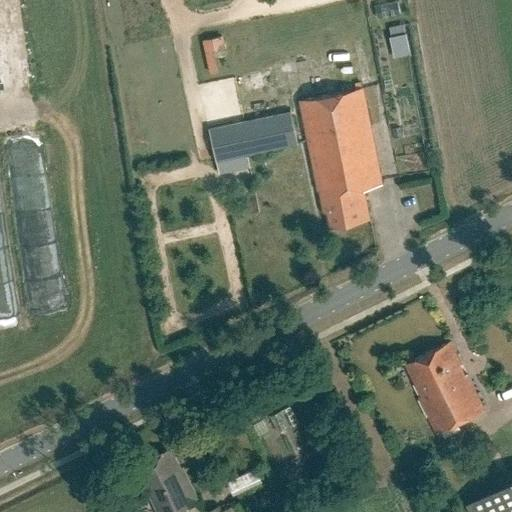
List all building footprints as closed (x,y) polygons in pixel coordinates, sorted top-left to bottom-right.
[(387,27),(394,58),(411,54),(404,23),(387,27)] [(224,37),(204,38),(206,72),(216,71),(214,50),(225,50),(224,37)] [(370,220),(364,188),(382,185),(363,87),(300,100),(318,190),(319,190),(324,212),(328,212),(331,228),(370,220)] [(292,111),(211,128),(219,162),(300,145),(292,111)] [(422,396),(420,397),(437,433),(485,410),(451,341),(410,361),(419,380),(415,381),(422,396)] [(290,408),(283,411),(284,414),(272,419),(277,431),(296,423),(290,408)] [(179,511),(199,502),(183,468),(181,469),(171,448),(144,461),(147,466),(134,472),(146,496),(149,494),(157,511),(179,511)] [(227,478),(232,492),(261,483),(256,469),(227,478)] [(511,511),(511,478),(467,502),(472,511),(511,511)] [(221,510),(219,506),(207,510),(207,511),(243,511),(240,502),(221,510)]
